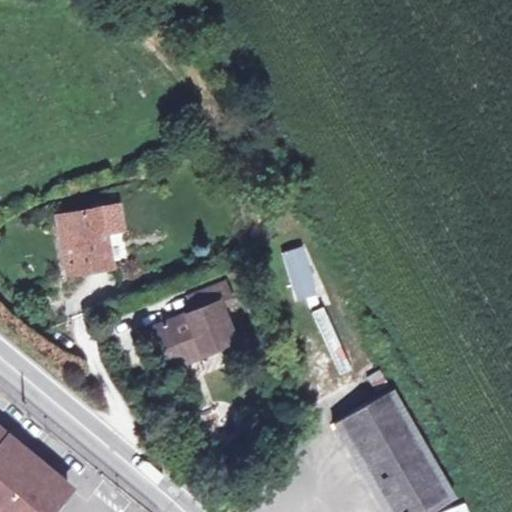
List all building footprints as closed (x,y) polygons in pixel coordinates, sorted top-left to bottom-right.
[(117,206),(57,215),(67,274),(109,267),(104,232),(121,230),(117,206)] [(293,305),(316,301),(307,247),(284,251),(293,305)] [(195,312),(154,328),(162,351),(183,343),(190,363),(205,357),(204,354),(234,343),(221,306),(233,301),(226,283),(190,297),(195,312)] [(183,343),(162,351),(170,370),(190,363),(183,343)] [(391,390),(332,424),(382,511),(429,511),(453,499),(391,390)] [(30,462),(0,436),(0,478),(9,487),(30,462)] [(0,511),(52,511),(68,493),(30,462),(9,487),(0,478),(0,511)]
